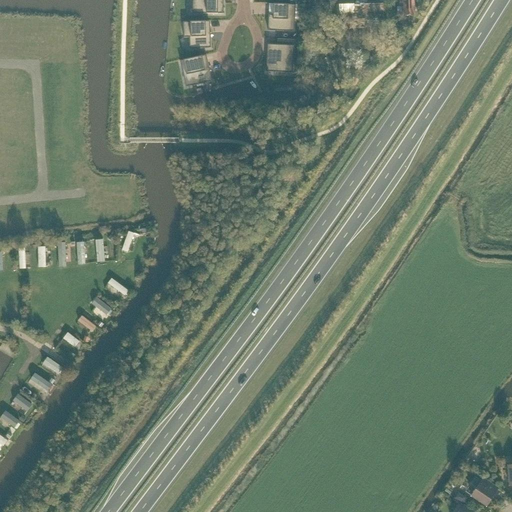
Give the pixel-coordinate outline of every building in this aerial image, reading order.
[(192,0),(193,5),(196,5),(196,14),(223,14),(223,3),(218,3),(217,0),(192,0)] [(312,0),(313,8),(312,11),(317,11),(324,11),(324,5),(322,5),(322,0),(312,0)] [(337,18),(353,17),(352,0),(336,0),(336,5),(335,5),(335,14),(337,14),(337,18)] [(353,23),(388,22),(387,0),(352,0),(353,17),(353,23)] [(403,16),(415,16),(413,0),(399,0),(399,1),(403,1),(403,16)] [(295,5),(273,4),(273,15),(268,15),(268,31),(289,32),(289,20),(295,21),(295,5)] [(317,17),(317,11),(312,11),(313,8),(306,8),(305,17),(317,17)] [(205,22),(183,22),(184,38),(189,38),(190,49),(211,48),(210,33),(206,33),(205,22)] [(294,46),(272,45),(271,56),(267,56),(266,72),(288,73),(288,61),(293,61),(294,46)] [(302,55),(301,67),(312,67),(312,55),(302,55)] [(202,56),(180,61),(186,87),(212,82),(209,66),(204,67),(202,56)] [(344,56),(334,56),(335,65),(344,64),(344,56)] [(132,231),(124,251),(130,253),(138,234),(132,231)] [(99,240),(100,263),(108,263),(107,240),(99,240)] [(128,261),(129,268),(146,266),(145,259),(128,261)] [(129,296),(133,289),(114,278),(111,284),(129,296)] [(100,298),(94,305),(106,314),(112,307),(100,298)] [(97,333),(101,327),(85,316),(81,323),(97,333)] [(71,332),(66,339),(78,348),(83,341),(71,332)] [(63,375),(67,367),(50,357),(45,365),(63,375)] [(31,412),(36,404),(21,394),(15,402),(31,412)] [(18,430),(24,422),(9,410),(3,418),(18,430)] [(0,431),(0,442),(7,447),(12,440),(0,431)] [(476,489),(471,496),(486,507),(498,489),(483,478),(481,481),(476,477),(471,484),(476,489)] [(458,492),(454,497),(462,502),(465,497),(458,492)] [(451,507),(455,502),(448,497),(444,503),(451,507)]
